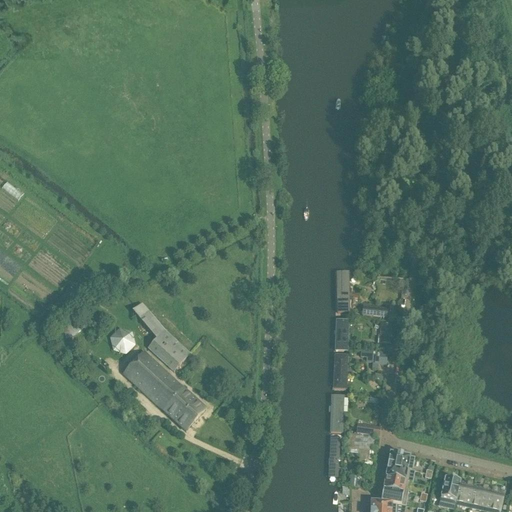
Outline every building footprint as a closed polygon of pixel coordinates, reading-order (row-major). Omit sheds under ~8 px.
[(349,276),(339,276),(339,315),(349,316),(349,276)] [(157,340),(149,349),(174,373),(184,362),(191,354),(165,331),(142,304),(133,312),(157,340)] [(362,317),(377,318),(386,319),(387,311),(363,308),(362,317)] [(72,320),(52,335),(60,347),(81,332),(72,320)] [(348,323),(338,323),(337,352),(347,353),(348,323)] [(380,339),(378,339),(378,344),(390,344),(391,327),(381,326),(380,339)] [(131,347),(130,343),(128,340),(125,338),(121,337),(118,337),(116,338),(114,339),(112,341),(111,343),(111,347),(111,350),(113,354),(116,356),(120,357),(124,357),(126,356),(127,354),(129,353),(130,351),(131,347)] [(207,411),(145,354),(125,376),(187,433),(207,411)] [(387,355),(375,354),(374,365),(386,366),(387,355)] [(346,359),(336,358),(335,392),(345,392),(346,359)] [(343,435),(345,399),(334,399),(333,435),(343,435)] [(380,429),(358,426),(356,435),(379,438),(380,429)] [(368,437),(364,467),(374,468),(375,458),(372,458),(374,438),(368,437)] [(341,481),(343,441),(332,440),(329,481),(341,481)] [(387,467),(412,472),(415,459),(390,454),(387,467)] [(387,467),(385,479),(410,484),(410,483),(408,483),(410,472),(412,472),(387,467)] [(410,484),(385,479),(383,491),(408,496),(410,484)] [(455,507),(460,484),(460,483),(445,480),(439,503),(455,507)] [(460,484),(455,507),(470,510),(475,487),(474,487),(460,484)] [(475,487),(470,510),(477,511),(484,511),(489,490),(475,487)] [(489,490),(484,511),(499,511),(504,494),(489,490)] [(408,496),(383,491),(380,504),(392,506),(396,506),(405,508),(408,496)] [(380,504),(371,503),(370,511),(395,511),(396,506),(392,506),(380,504)]
